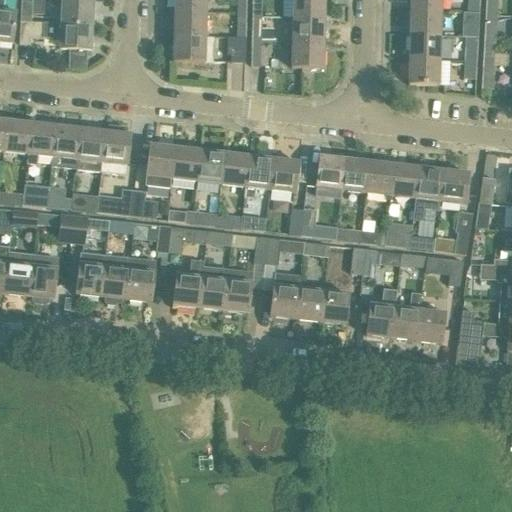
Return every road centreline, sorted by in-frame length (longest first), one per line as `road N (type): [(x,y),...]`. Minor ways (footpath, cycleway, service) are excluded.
road 1 (residential): [(343,371),(0,333)]
road 2 (residential): [(358,122),(126,96)]
road 3 (residential): [(511,389),(343,371)]
road 4 (residential): [(511,138),(358,122)]
road 5 (residential): [(352,511),(343,371)]
road 6 (residential): [(126,96),(0,81)]
road 7 (residential): [(358,122),(363,0)]
